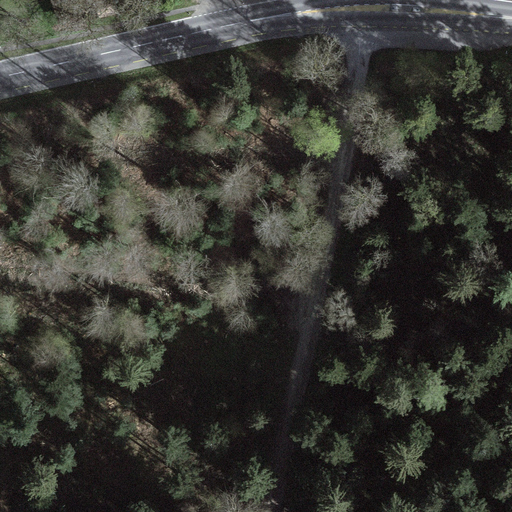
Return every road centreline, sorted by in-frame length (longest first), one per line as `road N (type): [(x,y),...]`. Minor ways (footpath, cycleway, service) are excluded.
road 1 (track): [(368,7),(271,511)]
road 2 (secondary): [(449,11),(319,11),(0,75)]
